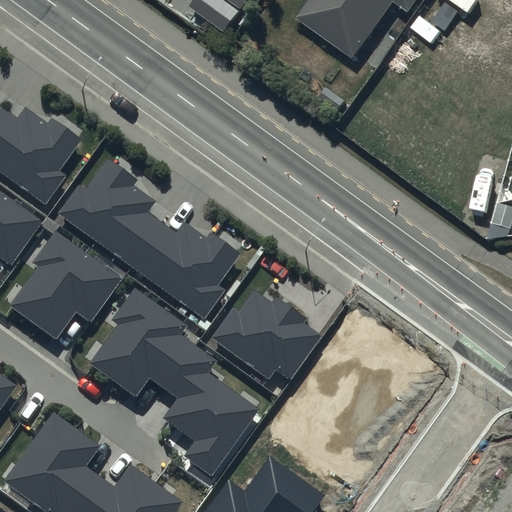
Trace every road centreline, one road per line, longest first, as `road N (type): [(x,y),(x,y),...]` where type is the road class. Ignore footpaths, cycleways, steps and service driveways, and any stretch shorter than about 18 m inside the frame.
road 1 (secondary): [(508,354),(27,0)]
road 2 (secondary): [(66,0),(511,325)]
road 3 (residential): [(508,354),(396,511)]
